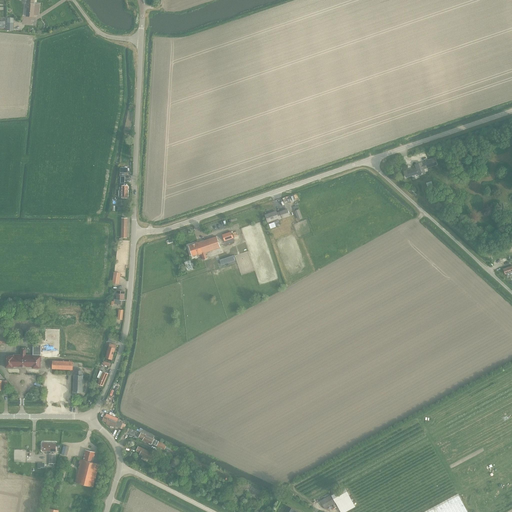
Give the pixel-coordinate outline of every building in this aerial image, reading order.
[(23,0),(24,3),(25,4),(26,4),(27,3),(26,16),(34,17),(34,15),(35,12),(39,12),(40,4),(33,4),(33,0),(23,0)] [(406,170),(404,171),(405,175),(407,174),(408,177),(418,173),(419,175),(425,173),(423,169),(433,166),(436,164),(434,158),(431,159),(428,160),(429,161),(421,164),(421,163),(415,165),(416,168),(410,170),(410,169),(406,170)] [(119,194),(119,197),(121,197),(121,198),(127,198),(128,186),(122,186),(121,187),(119,187),(119,190),(119,194)] [(289,216),(287,210),(280,212),(282,218),(289,216)] [(265,215),(268,223),(269,224),(279,221),(278,219),(282,218),(280,212),(276,213),(276,211),(265,215)] [(233,238),(231,232),(222,235),(224,241),(233,238)] [(216,237),(189,246),(192,256),(198,254),(198,255),(201,254),(203,260),(207,258),(205,252),(220,247),(216,237)] [(511,250),(499,255),(503,264),(511,260),(511,250)] [(233,256),(220,260),(221,265),(235,260),(233,256)] [(511,265),(503,269),(505,274),(506,274),(507,277),(511,274),(511,265)] [(112,283),(119,284),(120,273),(114,272),(112,283)] [(111,305),(113,305),(114,304),(120,304),(121,300),(123,300),(124,291),(117,290),(116,299),(114,299),(114,301),(112,301),(111,305)] [(44,329),(44,341),(41,341),(33,340),(33,355),(26,355),(26,349),(25,348),(21,348),(21,349),(21,354),(13,354),(13,356),(6,355),(5,367),(13,368),(13,366),(32,367),(32,368),(40,368),(41,356),(44,356),(44,357),(59,357),(59,329),(44,329)] [(105,358),(111,360),(116,345),(109,343),(105,358)] [(52,369),(72,370),(73,362),(52,361),(52,369)] [(80,392),(83,392),(83,375),(83,372),(81,372),(81,370),(80,369),(77,369),(76,370),(76,372),(74,372),(74,375),(73,392),(76,392),(76,393),(80,393),(80,392)] [(98,384),(103,386),(108,374),(103,371),(98,384)] [(119,419),(106,413),(105,416),(104,416),(102,420),(106,422),(106,423),(115,427),(115,426),(120,428),(123,422),(118,421),(119,419)] [(141,433),(139,437),(143,439),(142,440),(151,445),(152,443),(153,439),(154,439),(141,433)] [(164,450),(167,445),(159,441),(158,441),(157,445),(156,446),(164,450)] [(55,454),(53,454),(53,451),(55,451),(55,444),(46,444),(46,443),(42,443),(42,451),(49,451),(49,454),(49,463),(53,463),(55,463),(55,454)] [(140,453),(139,455),(144,457),(142,459),(147,462),(148,459),(149,459),(149,458),(152,453),(138,446),(136,451),(140,453)] [(80,463),(75,483),(93,487),(99,464),(92,462),(95,452),(85,450),(83,460),(80,459),(79,463),(80,463)] [(349,495),(345,488),(331,495),(330,495),(320,501),(324,509),(335,503),(349,495)] [(423,511),(467,511),(462,501),(457,494),(423,511)]
